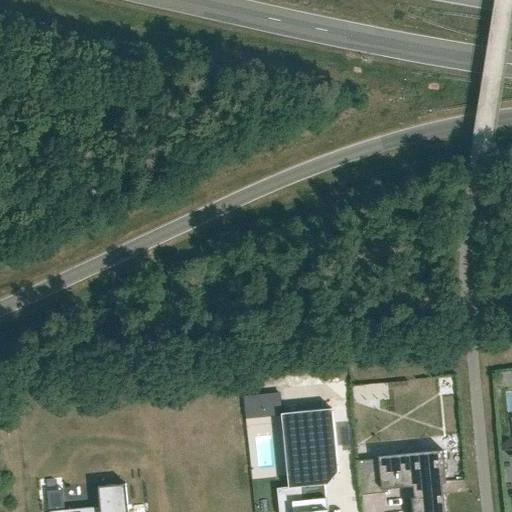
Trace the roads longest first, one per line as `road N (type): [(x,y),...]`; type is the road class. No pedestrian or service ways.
road 1 (primary): [(0,307),(314,167),(407,136),(511,116)]
road 2 (primary): [(187,0),(511,65)]
